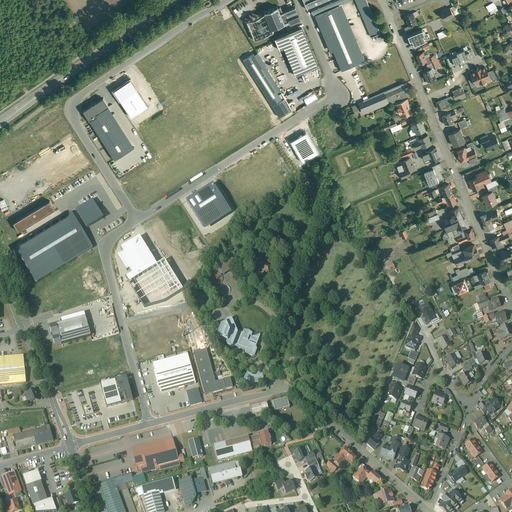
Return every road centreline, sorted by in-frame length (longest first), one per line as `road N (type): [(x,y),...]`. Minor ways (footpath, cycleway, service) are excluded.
road 1 (residential): [(511,307),(382,0)]
road 2 (residential): [(227,0),(72,106),(137,220)]
road 3 (residential): [(137,220),(329,98)]
road 4 (residential): [(149,424),(105,256),(111,238),(137,220)]
road 5 (primary): [(0,121),(173,0)]
road 6 (tertiary): [(0,265),(70,446)]
road 7 (residential): [(149,424),(288,389)]
road 8 (residential): [(429,510),(324,418)]
